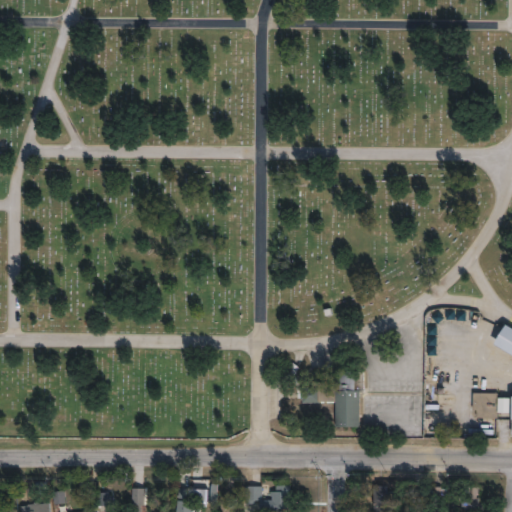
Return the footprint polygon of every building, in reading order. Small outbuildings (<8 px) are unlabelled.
[(511,353),(495,344),(505,326),(506,324),(511,327),(511,353)] [(356,373),(357,392),(360,392),(360,396),(361,428),(360,428),(336,428),(336,392),(342,392),(341,373),(356,373)] [(319,390),(319,404),(303,405),(303,401),(301,401),(301,400),(298,400),(297,395),(302,394),(302,393),(303,393),(303,390),(319,390)] [(502,393),(501,398),(511,398),(511,411),(501,411),(501,418),(476,418),(477,392),(502,393)] [(207,487),(207,499),(179,498),(180,485),(190,485),(190,486),(207,487)] [(423,502),(410,502),(410,485),(423,486),(423,502)] [(291,486),(289,511),(261,511),(262,504),(242,504),(243,487),(264,486),(263,500),(271,500),(272,492),(276,492),(276,487),(291,486)] [(393,511),(393,486),(373,486),(372,511),(393,511)] [(441,487),(441,489),(446,489),(446,511),(431,511),(430,487),(441,487)] [(478,488),(479,503),(482,503),(482,510),(462,511),(462,488),(478,488)] [(177,511),(179,501),(194,503),(193,511),(177,511)] [(49,503),(50,511),(22,511),(22,506),(49,503)]
